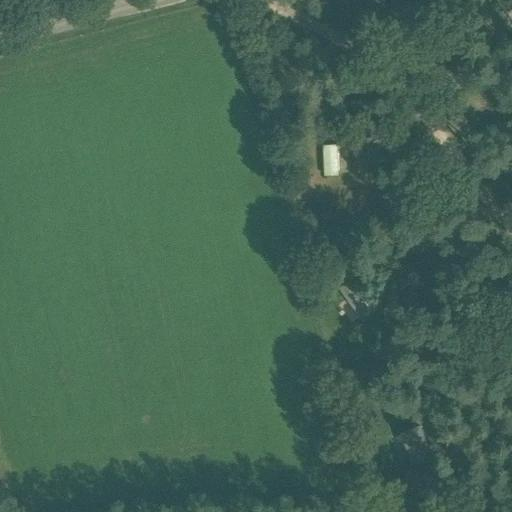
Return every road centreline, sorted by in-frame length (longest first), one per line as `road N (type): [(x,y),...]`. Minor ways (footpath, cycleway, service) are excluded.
road 1 (track): [(270,0),(361,52),(511,228)]
road 2 (unclassified): [(0,39),(158,0)]
